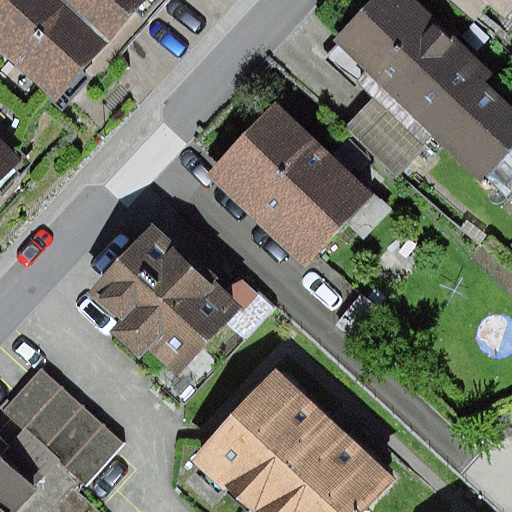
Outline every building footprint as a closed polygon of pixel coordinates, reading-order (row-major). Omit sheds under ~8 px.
[(65,0),(0,0),(0,53),(55,104),(110,42),(65,0)] [(65,0),(110,42),(121,52),(168,0),(65,0)] [(496,75),(413,0),(373,0),(334,43),(368,73),(358,84),(374,99),(425,145),(434,135),(507,201),(511,195),(511,105),(488,84),(496,75)] [(449,0),(474,21),(489,3),(485,0),(449,0)] [(511,0),(485,0),(489,3),(511,22),(511,0)] [(425,145),(374,99),(345,129),(397,178),(425,145)] [(276,102),(206,175),(304,268),(373,195),(276,102)] [(0,138),(0,182),(22,159),(0,138)] [(243,307),(152,223),(86,295),(117,324),(109,333),(139,360),(149,349),(179,376),(243,307)] [(124,445),(42,369),(2,413),(84,488),(124,445)] [(276,370),(191,462),(245,511),(369,511),(398,482),(276,370)] [(0,511),(17,511),(38,491),(0,454),(0,511)]
